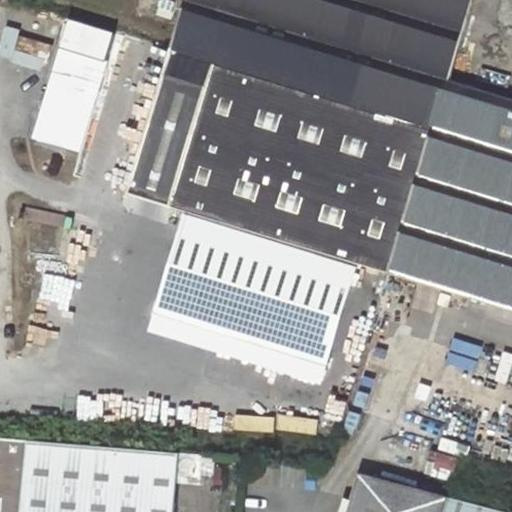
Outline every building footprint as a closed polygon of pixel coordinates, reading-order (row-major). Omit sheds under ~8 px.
[(511,0),(184,0),(170,47),(172,47),(303,88),(432,128),(389,271),(511,308),(511,0)] [(60,44),(31,134),(69,147),(98,55),(60,44)] [(303,88),(172,47),(127,191),(258,231),(303,88)] [(303,88),(258,231),(389,271),(432,128),(303,88)] [(175,511),(180,451),(0,436),(0,496),(1,496),(0,506),(0,511),(175,511)] [(444,511),(450,496),(358,471),(344,511),(444,511)] [(511,511),(450,496),(444,511),(511,511)]
